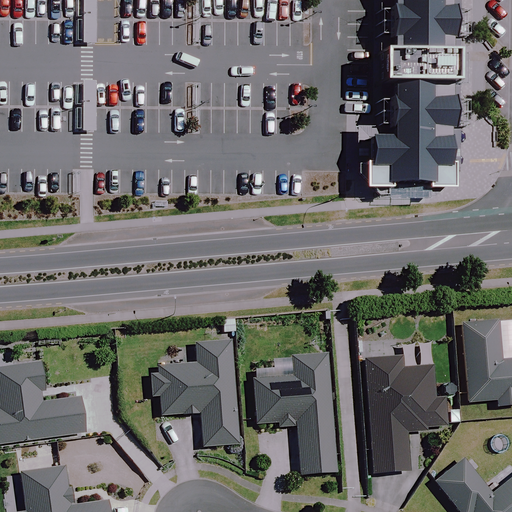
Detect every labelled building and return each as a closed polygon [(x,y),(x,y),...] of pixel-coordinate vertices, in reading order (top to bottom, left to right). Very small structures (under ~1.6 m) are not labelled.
[(376,0),(375,81),(385,81),(382,126),(354,126),(354,175),(360,180),(360,188),(448,187),(448,178),(454,173),(455,0),(376,0)] [(511,335),(511,323),(463,327),(468,404),(495,402),(495,408),(511,406),(511,335)] [(230,343),(194,345),(196,367),(151,370),(153,400),(160,399),(161,419),(200,416),(202,451),(236,449),(230,343)] [(333,475),(327,357),(289,359),(290,380),(253,382),(256,429),(296,427),(299,477),(333,475)] [(425,433),(424,429),(444,428),(442,401),(434,402),(431,368),(400,371),(400,359),(363,362),(372,476),(408,474),(405,435),(425,433)] [(0,445),(21,444),(23,464),(57,460),(55,440),(83,437),(79,399),(41,403),(40,395),(45,394),(42,366),(37,366),(0,370),(0,445)] [(511,511),(511,468),(509,465),(483,486),(464,463),(436,485),(457,511),(511,511)] [(70,507),(65,469),(19,476),(24,511),(108,511),(107,502),(70,507)]
